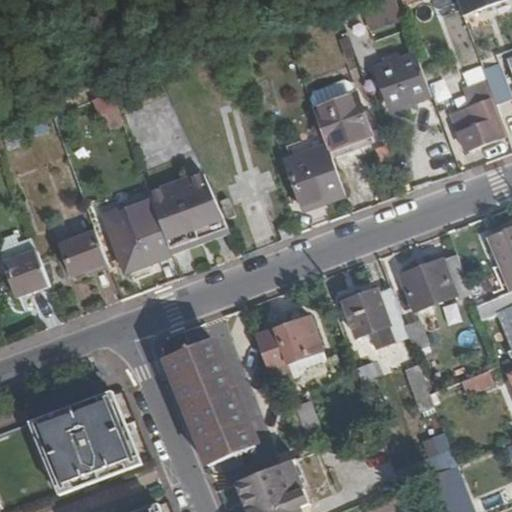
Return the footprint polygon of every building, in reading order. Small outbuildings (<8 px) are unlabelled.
[(401,18),(394,0),(362,0),(360,1),(370,30),(401,18)] [(455,0),(462,18),(508,0),(455,0)] [(300,60),(311,56),(303,34),(291,38),(300,60)] [(314,64),(311,56),(300,60),(303,68),(314,64)] [(391,112),(430,97),(415,56),(376,70),(391,112)] [(511,91),(504,63),(489,68),(500,104),(511,100),(511,91)] [(472,114),(456,120),(460,132),(457,133),(464,152),(502,138),(480,80),(462,88),(472,114)] [(116,94),(98,101),(109,131),(128,124),(116,94)] [(356,98),(314,113),(327,149),(331,160),(374,144),(356,98)] [(331,160),(327,149),(286,165),(304,213),(345,197),(331,160)] [(195,176),(148,193),(154,210),(169,250),(223,231),(195,176)] [(233,215),(225,198),(218,202),(226,219),(233,215)] [(132,271),(172,256),(169,250),(154,210),(108,228),(121,262),(128,259),(132,271)] [(283,241),(297,236),(293,226),(280,231),(283,241)] [(511,291),(511,231),(491,240),(511,291)] [(73,278),(107,265),(96,234),(61,247),(73,278)] [(17,297),(47,286),(36,254),(5,265),(17,297)] [(457,301),(472,295),(458,257),(402,278),(416,313),(456,298),(457,301)] [(125,274),(132,271),(128,259),(121,262),(125,274)] [(394,302),(389,289),(380,292),(385,306),(394,302)] [(385,306),(380,292),(345,305),(359,340),(371,336),(402,324),(394,302),(385,306)] [(511,295),(491,304),(496,316),(500,314),(511,341),(511,295)] [(312,319),(256,340),(270,373),(324,353),(312,319)] [(407,335),(413,351),(429,345),(420,322),(404,328),(407,335)] [(407,335),(404,328),(402,324),(371,336),(375,347),(407,335)] [(371,336),(359,340),(363,352),(375,347),(371,336)] [(182,386),(215,465),(258,446),(226,368),(182,386)] [(493,387),(489,374),(464,384),(469,397),(493,387)] [(38,419),(65,493),(143,462),(113,389),(38,419)] [(60,495),(65,493),(38,419),(30,422),(60,495)] [(238,486),(248,511),(300,511),(306,510),(305,509),(310,507),(304,491),(306,490),(295,463),(238,486)] [(429,479),(442,511),(474,511),(457,467),(429,479)] [(132,511),(144,511),(160,506),(159,502),(132,511)]
